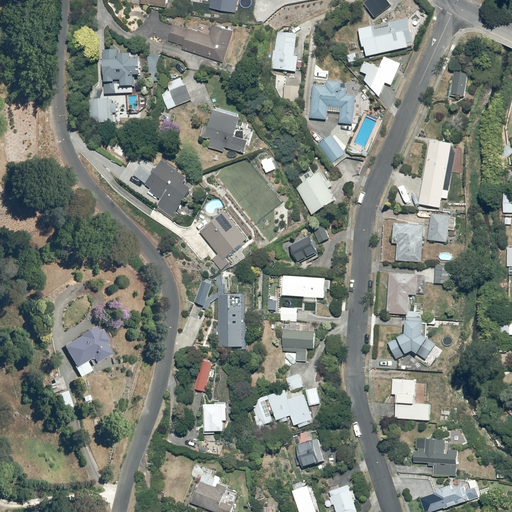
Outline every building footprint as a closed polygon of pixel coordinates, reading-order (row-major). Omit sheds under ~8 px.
[(241,0),(213,0),(213,8),(241,10),(241,0)] [(410,18),(359,29),(363,48),(366,47),(368,57),(416,47),(410,18)] [(185,45),(184,48),(225,61),(235,29),(214,22),(210,33),(176,22),(170,40),(185,45)] [(298,33),(278,32),(277,50),(274,50),(273,62),(274,63),(274,69),(299,71),(300,57),(296,56),(298,33)] [(104,87),(105,95),(111,95),(119,94),(119,80),(123,80),(123,86),(137,86),(136,77),(142,77),(142,70),(142,58),(134,59),(134,55),(134,52),(121,53),(121,49),(105,50),(106,87),(104,87)] [(381,69),(366,62),(362,71),(368,74),(364,81),(381,97),(387,83),(393,86),(403,64),(387,56),(381,69)] [(152,79),(144,79),(143,85),(153,86),(154,80),(159,80),(160,73),(152,72),(152,79)] [(469,73),(455,72),(453,96),(466,98),(469,73)] [(186,85),(183,77),(167,83),(170,91),(162,94),(169,111),(194,101),(187,84),(186,85)] [(328,85),(315,84),(312,118),(329,119),(330,111),(341,112),(340,122),(355,124),(357,95),(347,95),(348,88),(343,88),(343,81),(328,80),(328,85)] [(302,86),(286,85),(285,102),(301,103),(302,86)] [(111,98),(100,98),(100,123),(112,122),(112,113),(118,113),(118,103),(111,103),(111,98)] [(242,118),(216,110),(211,127),(206,125),(202,136),(212,140),(210,147),(225,152),(226,148),(245,154),(250,141),(236,137),(242,118)] [(346,155),(333,136),(319,147),(332,165),(346,155)] [(432,141),(420,203),(441,207),(453,145),(432,141)] [(275,157),(264,161),(269,172),(279,168),(275,157)] [(190,177),(165,159),(148,184),(152,187),(150,191),(162,199),(158,205),(189,227),(202,208),(188,198),(195,189),(185,183),(190,177)] [(309,164),(297,172),(305,183),(316,176),(309,164)] [(305,183),(297,188),(315,216),(339,201),(321,173),(316,176),(305,183)] [(228,210),(202,230),(225,260),(251,239),(228,210)] [(451,215),(432,213),(429,240),(448,242),(451,215)] [(426,227),(395,225),(394,243),(399,243),(399,261),(424,262),(426,227)] [(330,239),(326,230),(316,235),(320,243),(330,239)] [(311,235),(292,245),(301,261),(320,250),(311,235)] [(452,265),(436,265),(436,283),(452,283),(452,265)] [(425,294),(425,282),(433,283),(434,267),(422,267),(421,276),(390,275),(389,313),(410,314),(411,294),(425,294)] [(328,276),(285,274),(284,296),(305,297),(305,302),(318,302),(318,298),(327,298),(327,289),(332,290),(332,280),(327,279),(328,276)] [(206,281),(204,280),(195,301),(204,305),(204,307),(210,310),(212,304),(220,298),(220,347),(245,347),(245,293),(220,293),(220,290),(208,298),(216,282),(208,278),(206,281)] [(299,307),(282,307),(281,321),(298,322),(299,307)] [(286,329),(284,329),(283,351),(297,351),(297,362),(308,362),(308,348),(317,349),(317,331),(301,330),(301,323),(286,323),(286,329)] [(425,324),(407,324),(407,333),(390,342),(399,358),(414,350),(425,359),(438,342),(425,332),(425,324)] [(82,336),(64,346),(81,377),(93,370),(88,361),(94,358),(96,363),(113,354),(107,342),(110,340),(104,329),(99,331),(96,325),(81,334),(82,336)] [(201,359),(195,388),(207,391),(214,362),(201,359)] [(304,387),(300,373),(287,377),(291,391),(304,387)] [(63,375),(50,377),(51,387),(64,385),(63,375)] [(396,384),(394,384),(394,395),(399,395),(399,405),(397,405),(397,419),(428,420),(428,391),(418,391),(418,379),(406,379),(406,382),(402,382),(402,378),(396,378),(396,384)] [(257,416),(255,416),(258,429),(275,425),(269,400),(272,400),(277,424),(289,421),(288,417),(292,416),(294,426),(298,425),(299,427),(315,423),(310,401),(327,398),(324,385),(307,389),(308,394),(290,398),(288,389),(259,396),(260,402),(255,403),(257,416)] [(68,389),(58,392),(63,411),(74,408),(68,389)] [(204,410),(207,410),(207,431),(226,430),(226,420),(228,420),(228,402),(204,402),(204,410)] [(306,463),(307,467),(327,461),(321,438),(318,439),(315,429),(303,433),(303,434),(303,435),(303,436),(303,437),(303,438),(303,439),(302,439),(302,440),(302,441),(301,441),(301,442),(301,443),(300,443),(300,444),(299,444),(298,445),(297,445),(302,464),(306,463)] [(452,438),(418,437),(417,449),(420,449),(419,451),(416,451),(415,462),(430,463),(430,465),(435,466),(434,475),(450,476),(452,438)] [(215,478),(204,474),(195,498),(193,497),(191,502),(218,511),(233,511),(236,505),(228,502),(231,495),(226,494),(229,486),(221,484),(223,477),(217,474),(215,478)] [(357,511),(361,511),(351,484),(332,491),(333,496),(331,497),(334,505),(335,504),(338,511),(357,511)] [(318,511),(310,485),(293,490),(300,511),(318,511)] [(452,487),(421,498),(426,511),(433,511),(446,507),(446,509),(471,500),(466,485),(453,489),(452,487)]
